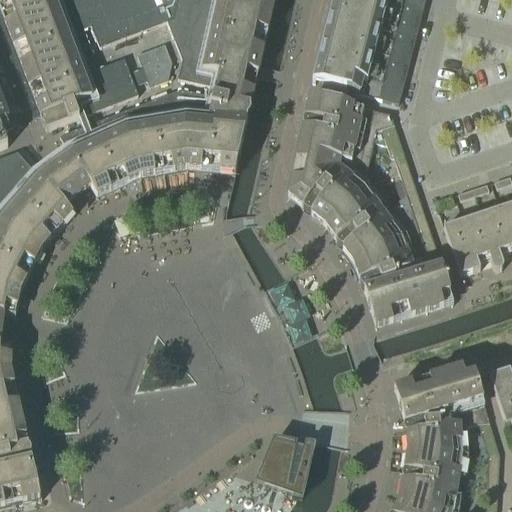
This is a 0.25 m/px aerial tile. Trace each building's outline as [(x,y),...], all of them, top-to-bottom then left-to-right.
[(177,83),(180,84),(215,92),(214,97),(213,101),(248,109),(251,95),(242,93),(246,76),(255,78),(272,0),(0,0),(0,14),(1,18),(0,18),(0,19),(1,19),(2,19),(9,38),(8,38),(8,39),(9,40),(10,40),(16,57),(16,58),(15,58),(16,59),(17,59),(24,79),(23,79),(24,80),(25,79),(32,99),(31,99),(31,100),(32,99),(40,120),(39,120),(39,121),(40,120),(46,135),(55,131),(138,100),(134,90),(147,85),(149,91),(167,84),(171,67),(164,48),(137,59),(142,72),(129,77),(124,63),(97,73),(82,34),(91,30),(99,52),(167,26),(181,64),(177,83)] [(333,0),(311,86),(324,90),(398,109),(425,0),(333,0)] [(0,511),(12,508),(12,510),(15,509),(15,508),(28,505),(38,502),(38,504),(41,503),(41,500),(40,500),(37,488),(34,477),(35,477),(35,474),(33,475),(30,462),(31,462),(28,451),(29,451),(29,449),(27,449),(22,426),(23,425),(23,423),(21,423),(16,400),(17,400),(17,397),(15,397),(10,377),(12,377),(12,376),(12,374),(10,374),(11,354),(12,354),(12,351),(9,351),(0,351),(2,334),(5,309),(16,311),(19,299),(20,299),(21,297),(20,297),(29,277),(30,278),(31,276),(30,275),(40,256),(41,257),(42,255),(41,254),(55,238),(56,239),(57,238),(56,237),(71,220),(72,221),(73,220),(72,217),(70,219),(65,212),(64,212),(65,211),(65,210),(78,201),(90,192),(91,192),(96,200),(95,200),(96,202),(98,201),(98,200),(118,191),(118,193),(120,192),(119,190),(139,182),(140,183),(141,182),(141,181),(162,178),(163,179),(165,179),(164,177),(186,174),(186,175),(187,175),(188,174),(209,176),(209,177),(211,177),(211,175),(210,175),(211,165),(219,166),(225,166),(239,107),(213,101),(181,94),(59,141),(65,150),(48,163),(32,174),(31,173),(28,175),(25,167),(23,168),(21,162),(19,162),(17,156),(10,159),(0,163),(0,511)] [(0,152),(7,150),(6,148),(1,136),(12,131),(13,131),(13,130),(12,129),(4,109),(4,108),(4,107),(3,107),(0,99),(0,152)] [(450,301),(390,119),(321,103),(310,101),(295,164),(306,167),(302,184),(291,182),(289,189),(288,194),(287,201),(325,231),(353,268),(363,295),(375,336),(394,330),(391,319),(408,314),(412,325),(445,315),(442,304),(450,301)] [(496,193),(511,188),(509,181),(493,186),(496,193)] [(472,194),(474,200),(488,196),(486,189),(472,194)] [(474,200),(472,194),(457,198),(459,205),(474,200)] [(450,201),(434,206),(436,213),(452,208),(450,201)] [(511,208),(443,232),(459,280),(479,274),(476,264),(488,259),(492,271),(492,273),(493,273),(494,274),(495,275),(496,275),(497,275),(498,275),(500,275),(501,273),(502,272),(502,271),(503,270),(502,268),(502,267),(498,256),(510,252),(511,257),(511,208)] [(149,255),(179,250),(181,261),(196,259),(192,231),(146,238),(149,255)] [(413,392),(410,381),(391,387),(404,429),(407,457),(399,506),(396,511),(496,511),(497,495),(499,460),(472,374),(464,376),(461,366),(427,376),(431,386),(413,392)] [(511,383),(508,374),(489,381),(505,430),(511,427),(511,383)] [(274,446),(258,486),(298,500),(302,501),(313,452),(304,450),(303,452),(295,450),(274,446)]
